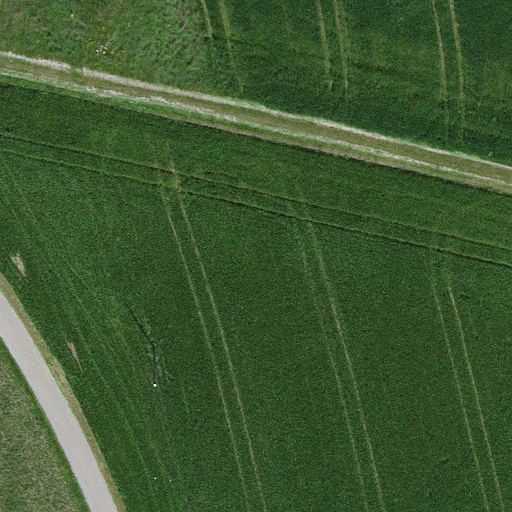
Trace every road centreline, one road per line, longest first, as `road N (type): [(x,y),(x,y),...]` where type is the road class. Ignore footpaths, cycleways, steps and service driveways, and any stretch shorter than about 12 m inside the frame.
road 1 (track): [(511,169),(0,62)]
road 2 (residential): [(107,511),(0,311)]
